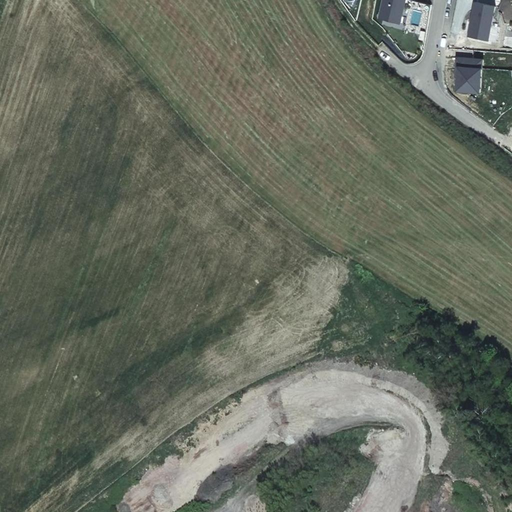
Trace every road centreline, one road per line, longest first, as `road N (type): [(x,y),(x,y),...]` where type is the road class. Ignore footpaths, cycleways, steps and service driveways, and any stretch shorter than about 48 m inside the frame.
road 1 (track): [(490,511),(460,455),(398,396),(328,387),(238,435),(136,511)]
road 2 (track): [(349,511),(380,459),(408,444),(397,426),(358,422),(299,444),(220,511)]
